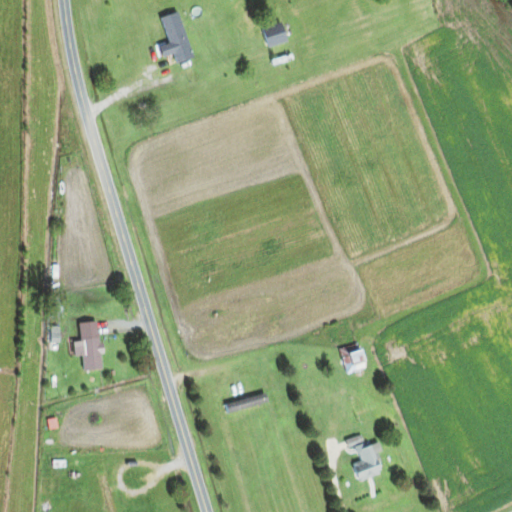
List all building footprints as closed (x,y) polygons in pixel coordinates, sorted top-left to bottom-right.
[(177,13),(160,18),(168,44),(158,47),(161,58),(173,54),(175,63),(191,59),(177,13)] [(267,48),(285,42),(279,23),(260,30),(267,48)] [(71,343),(74,357),(83,355),(86,370),(102,367),(97,338),(71,343)] [(342,353),(345,368),(363,365),(360,349),(342,353)] [(360,460),(351,464),(359,482),(380,472),(368,444),(355,450),(360,460)] [(59,511),(59,500),(48,500),(47,511),(59,511)]
